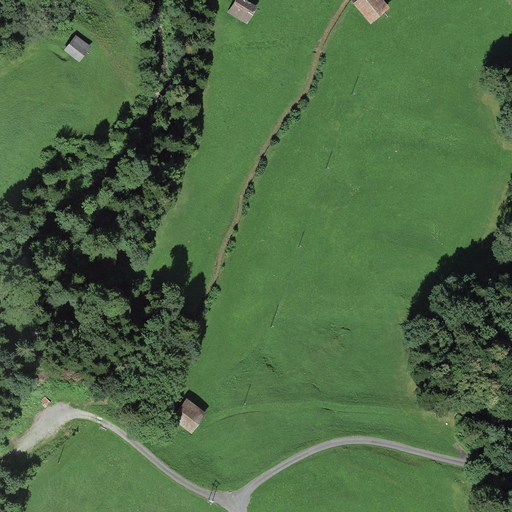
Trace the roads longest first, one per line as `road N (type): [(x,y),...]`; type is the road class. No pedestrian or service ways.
road 1 (track): [(474,467),(443,421),(423,415),(314,404),(248,408),(205,422)]
road 2 (track): [(243,502),(267,474),(346,440),(511,477)]
road 3 (track): [(243,502),(183,482),(83,413)]
